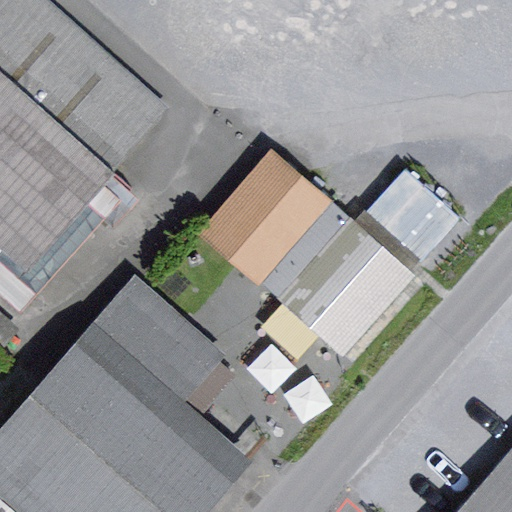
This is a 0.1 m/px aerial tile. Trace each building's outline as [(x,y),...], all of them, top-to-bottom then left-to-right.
[(0,0),(0,244),(26,268),(86,201),(104,218),(132,187),(111,169),(165,110),(41,0),(0,0)] [(273,155),(205,233),(257,278),(268,265),(293,286),(282,298),(341,349),(409,273),(273,155)] [(404,168),(364,213),(419,262),(459,217),(404,168)] [(0,260),(0,294),(20,312),(37,294),(0,260)] [(134,282),(0,433),(0,486),(29,511),(198,511),(244,461),(177,402),(218,355),(134,282)] [(511,511),(511,444),(452,511),(511,511)]
